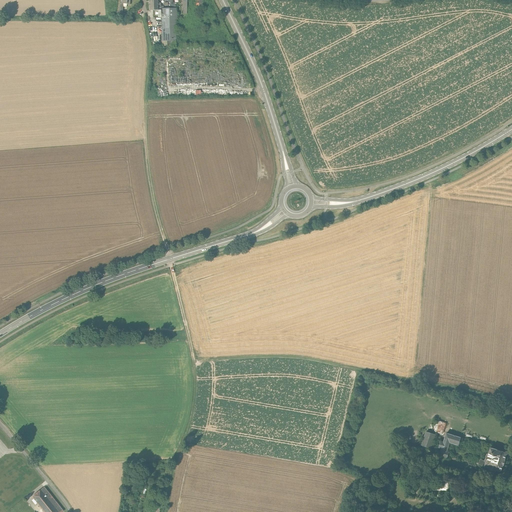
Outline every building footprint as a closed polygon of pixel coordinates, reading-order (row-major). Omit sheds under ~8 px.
[(130,4),(130,0),(121,0),(121,3),(120,3),(119,7),(119,11),(118,11),(118,15),(122,15),(122,12),(123,12),(123,7),(126,7),(129,7),(129,4),(130,4)] [(176,41),(175,19),(177,19),(177,8),(175,8),(168,8),(161,9),(162,41),(167,41),(167,46),(176,46),(176,41)] [(421,446),(432,449),(436,435),(426,432),(421,446)] [(449,452),(447,452),(449,447),(453,449),(454,446),(450,444),(450,443),(458,446),(461,437),(446,433),(443,442),(441,441),(439,448),(441,449),(439,456),(447,459),(447,458),(455,461),(456,457),(449,454),(449,452)] [(479,462),(465,458),(464,463),(476,467),(477,464),(484,467),(489,469),(489,470),(496,472),(496,471),(501,472),(503,466),(504,466),(505,466),(507,461),(505,461),(507,455),(508,454),(508,453),(508,452),(507,451),(506,451),(505,452),(490,447),(490,448),(489,448),(490,445),(484,443),(483,445),(480,444),(480,446),(482,447),(481,450),(488,452),(488,454),(487,454),(484,461),(480,459),(479,462)] [(449,479),(441,479),(441,484),(437,484),(437,490),(449,490),(449,479)] [(44,511),(62,511),(63,511),(44,487),(32,496),(44,511)]
